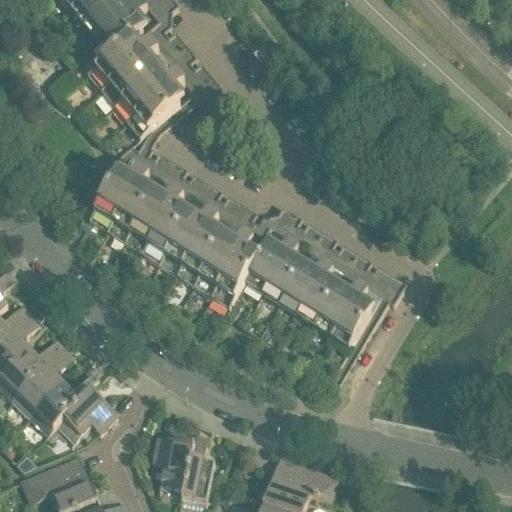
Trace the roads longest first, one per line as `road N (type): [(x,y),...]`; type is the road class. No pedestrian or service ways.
road 1 (residential): [(335,440),(423,285),(281,196)]
road 2 (residential): [(165,372),(78,289),(0,196)]
road 3 (residential): [(281,196),(273,209),(176,148),(243,93)]
road 4 (secondary): [(511,136),(365,0)]
road 5 (residential): [(335,440),(250,415),(165,372)]
road 6 (residential): [(143,511),(123,464),(121,427),(165,372)]
road 7 (residential): [(466,467),(335,440)]
road 8 (residential): [(281,196),(291,157),(243,93)]
